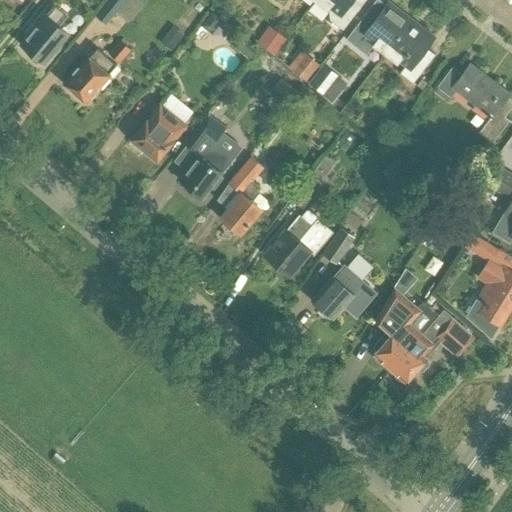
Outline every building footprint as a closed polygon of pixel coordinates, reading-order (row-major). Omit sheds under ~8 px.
[(106,25),(125,0),(108,0),(95,17),(106,25)] [(320,0),(329,7),(330,20),(342,29),(365,0),(320,0)] [(378,0),(375,0),(349,34),(362,44),(368,36),(387,51),(412,19),(389,1),(385,5),(378,0)] [(45,15),(21,44),(30,51),(30,57),(37,62),(42,62),(44,63),(68,34),(58,26),(68,15),(54,4),(45,15)] [(222,20),(212,12),(201,26),(207,31),(214,30),(222,20)] [(412,19),(387,51),(405,65),(399,73),(413,83),(435,54),(426,48),(435,37),(412,19)] [(183,35),(173,26),(160,42),(171,51),(183,35)] [(274,55),(286,39),(269,26),(256,42),(274,55)] [(250,60),(258,50),(238,35),(231,45),(250,60)] [(118,63),(130,50),(119,41),(108,54),(118,63)] [(87,54),(62,82),(74,93),(75,96),(79,99),(81,99),(86,103),(111,75),(108,73),(115,65),(97,49),(90,57),(87,54)] [(269,72),(276,63),(260,51),(253,60),(269,72)] [(319,65),(306,54),(293,71),(306,81),(319,65)] [(322,96),(338,76),(323,64),(307,84),(322,96)] [(452,67),(437,87),(451,98),(457,90),(491,116),(478,132),(491,142),(509,120),(504,116),(511,107),(510,99),(507,97),(509,94),(470,64),(462,74),(452,67)] [(157,159),(184,126),(160,105),(132,139),(157,159)] [(199,155),(180,181),(190,188),(188,192),(200,201),(210,188),(214,190),(223,178),(220,175),(233,157),(213,141),(224,127),(209,115),(185,145),(192,151),(193,150),(199,155)] [(384,137),(375,130),(369,138),(379,145),(384,137)] [(511,173),(506,170),(511,159),(511,156),(504,152),(497,165),(491,162),(480,182),(506,197),(511,186),(511,173)] [(250,199),(259,189),(251,182),(263,167),(250,157),(228,183),(240,193),(241,192),(242,193),(221,217),(240,234),(261,209),(250,199)] [(391,185),(402,178),(394,164),(382,171),(391,185)] [(302,209),(322,182),(310,173),(290,200),(302,209)] [(402,221),(421,208),(411,194),(393,207),(402,221)] [(511,200),(494,232),(509,241),(511,236),(511,200)] [(286,230),(265,255),(289,276),(309,251),(314,255),(333,232),(317,218),(318,217),(307,208),(301,216),(299,215),(286,230)] [(464,244),(469,235),(455,226),(450,235),(464,244)] [(336,264),(354,238),(340,228),(322,254),(336,264)] [(511,271),(494,260),(499,250),(498,249),(486,242),(473,234),(466,246),(489,260),(479,276),(488,282),(478,299),(486,304),(476,321),(475,322),(491,336),(499,323),(500,324),(511,304),(511,271)] [(491,234),(486,242),(498,249),(499,250),(505,242),(491,234)] [(366,281),(375,274),(361,257),(352,264),(366,281)] [(333,276),(312,300),(320,307),(322,308),(320,313),(326,318),(330,316),(333,318),(343,306),(356,318),(377,292),(344,263),(333,276)] [(394,286),(395,288),(403,295),(410,286),(399,277),(394,286)] [(389,368),(420,333),(410,324),(421,310),(403,295),(395,288),(377,317),(393,332),(390,335),(388,333),(384,333),(374,344),(375,348),(377,350),(374,354),(376,356),(376,360),(380,364),(383,363),(389,368)] [(420,333),(389,368),(395,373),(395,377),(400,380),(403,380),(405,382),(416,369),(420,370),(426,363),(425,359),(426,358),(424,356),(437,340),(456,358),(475,337),(443,309),(421,334),(420,333)]
